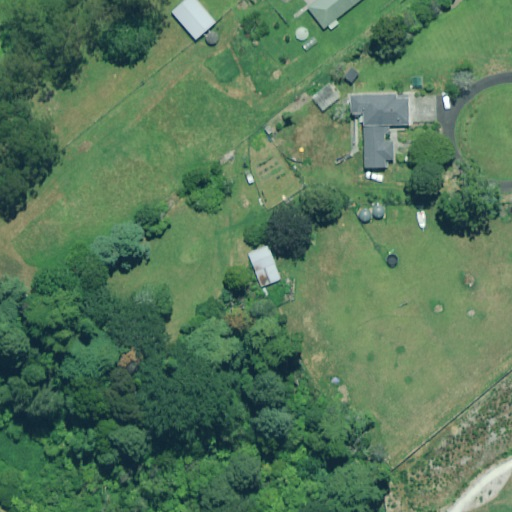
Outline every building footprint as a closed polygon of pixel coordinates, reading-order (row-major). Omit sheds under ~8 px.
[(217,23),(196,0),(187,0),(173,13),(198,41),(217,23)] [(319,0),(308,9),(325,30),(363,0),(319,0)] [(302,27),(301,27),(299,28),(298,28),(297,29),(296,30),(296,31),(295,33),(295,34),(295,35),(295,37),(296,38),(296,39),(297,40),(298,41),(299,42),(301,42),(302,43),(303,43),(305,42),(306,42),(307,41),(308,40),(309,39),(310,38),(310,37),(311,36),(311,34),(310,33),(310,31),(309,30),(308,29),(307,28),(306,28),(305,27),(303,27),(302,27)] [(214,31),(213,31),(212,31),(211,31),(210,32),(208,33),(207,34),(207,35),(206,36),(206,38),(206,39),(206,40),(206,42),(207,43),(208,44),(209,45),(210,46),(211,46),(212,47),(214,47),(215,46),(216,46),(218,45),(219,45),(220,44),(220,43),(221,41),(221,40),(221,39),(221,37),(221,36),(220,35),(220,34),(219,33),(217,32),(216,31),(215,31),(214,31)] [(318,45),(312,38),(302,46),(308,53),(318,45)] [(392,138),(392,127),(401,127),(401,96),(351,96),(351,117),(364,117),(364,169),(387,169),(387,161),(395,161),(395,142),(385,142),(385,138),(392,138)] [(283,280),(270,247),(249,255),(262,288),(283,280)]
